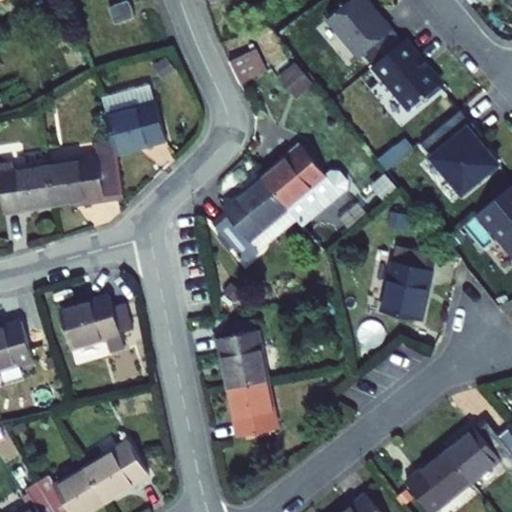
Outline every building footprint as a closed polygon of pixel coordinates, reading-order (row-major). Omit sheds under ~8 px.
[(116,24),(136,17),(130,0),(110,7),(116,24)] [(369,0),(348,0),(328,17),(359,56),(393,28),(382,15),(379,16),(373,8),(373,4),(369,0)] [(421,57),(406,38),(373,65),(409,110),(440,84),(419,58),(421,57)] [(256,48),(231,59),(241,82),(268,69),(256,48)] [(297,62),(279,77),(298,99),(316,84),(297,62)] [(113,138),(117,153),(167,140),(151,84),(102,97),(113,138)] [(461,110),(421,143),(463,194),(499,164),(478,139),(482,136),(461,110)] [(92,203),(125,198),(117,153),(113,138),(95,142),(99,157),(50,164),(56,204),(91,198),(92,203)] [(303,145),(264,177),(289,208),(303,225),(348,188),(348,180),(341,171),(333,170),(328,175),(303,145)] [(0,164),(0,174),(6,211),(56,204),(50,164),(14,169),(13,162),(0,164)] [(289,208),(264,177),(225,209),(227,212),(215,223),(247,261),(259,251),(250,240),(289,208)] [(511,185),(478,213),(511,254),(511,185)] [(395,247),(383,311),(423,319),(434,255),(395,247)] [(111,296),(61,310),(72,348),(108,338),(111,351),(126,347),(122,334),(115,310),(111,296)] [(115,310),(122,334),(134,330),(127,306),(115,310)] [(23,321),(0,327),(0,368),(34,359),(23,321)] [(219,337),(229,386),(269,378),(259,329),(219,337)] [(229,386),(239,436),(279,428),(269,378),(229,386)] [(511,452),(499,436),(486,419),(446,449),(471,481),(499,459),(508,470),(511,466),(511,452)] [(511,425),(499,436),(511,452),(511,425)] [(86,466),(107,500),(150,475),(129,440),(86,466)] [(407,481),(431,511),(471,481),(446,449),(407,481)] [(56,511),(87,511),(107,500),(86,466),(55,485),(49,476),(38,483),(56,511)] [(26,511),(56,511),(38,483),(27,490),(37,506),(26,511)] [(381,511),(367,494),(343,511),(381,511)]
